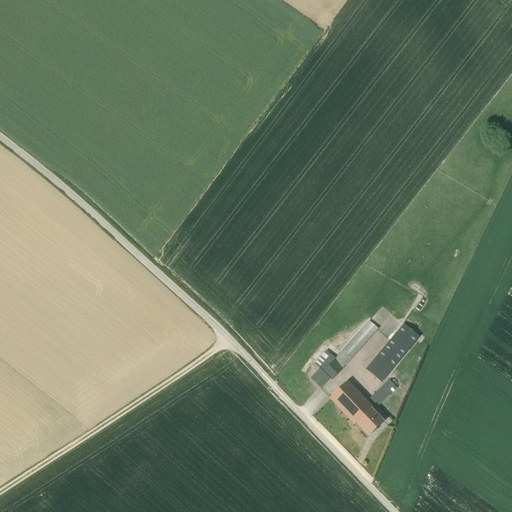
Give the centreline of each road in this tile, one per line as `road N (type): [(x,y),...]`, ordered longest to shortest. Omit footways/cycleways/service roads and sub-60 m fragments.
road 1 (unclassified): [(393,511),(204,316),(0,138)]
road 2 (track): [(228,339),(0,497)]
